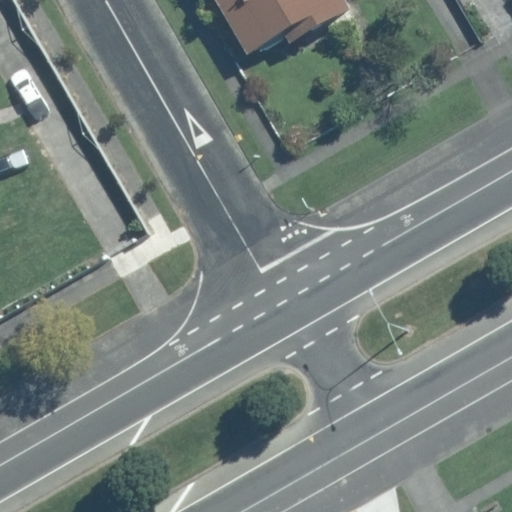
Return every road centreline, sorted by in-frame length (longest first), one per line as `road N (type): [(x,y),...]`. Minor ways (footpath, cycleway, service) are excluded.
road 1 (residential): [(103,0),(291,317)]
road 2 (primary): [(0,483),(291,317)]
road 3 (primary): [(291,317),(511,186)]
road 4 (primary): [(365,425),(215,511)]
road 5 (primary): [(511,342),(365,425)]
road 6 (residential): [(291,317),(365,425)]
